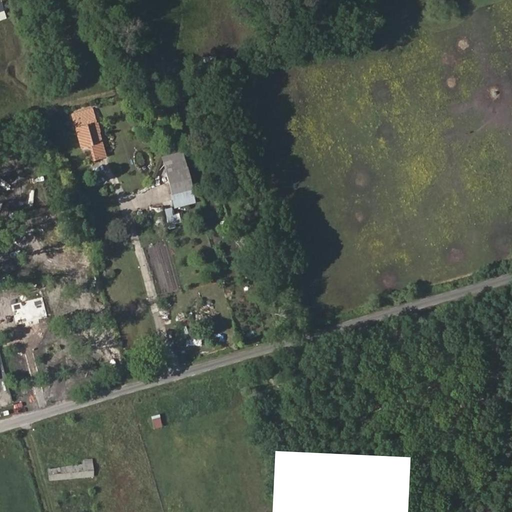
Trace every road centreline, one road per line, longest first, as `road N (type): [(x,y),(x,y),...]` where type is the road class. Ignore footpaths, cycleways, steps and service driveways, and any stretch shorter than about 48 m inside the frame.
road 1 (residential): [(0,429),(511,277)]
road 2 (unknown): [(180,375),(117,180)]
